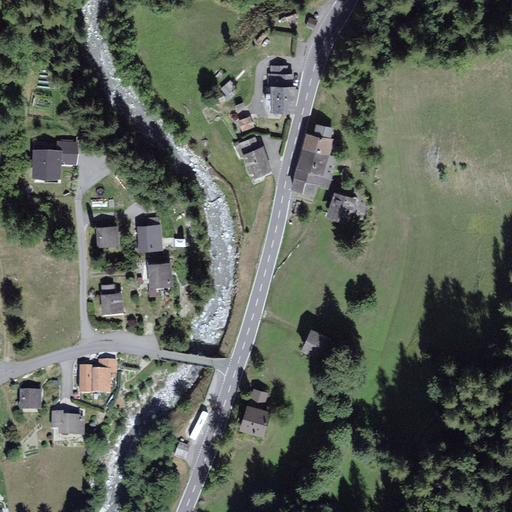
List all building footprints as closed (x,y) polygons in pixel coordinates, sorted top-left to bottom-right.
[(273,108),(293,108),(293,85),(290,85),(290,73),(287,73),(287,67),(273,67),(273,73),(270,73),(270,84),(273,84),(273,108)] [(252,115),(240,119),(243,130),(255,126),(252,115)] [(314,134),(309,132),(305,145),(328,153),(332,138),(329,137),(332,128),(318,123),(314,134)] [(273,168),(265,145),(260,147),(256,136),(240,142),(244,153),(252,176),(273,168)] [(76,161),(76,143),(60,142),(59,150),(36,149),(35,174),(59,175),(60,160),(76,161)] [(305,145),(298,165),(330,176),(336,155),(328,153),(305,145)] [(330,176),(298,165),(295,176),(318,183),(330,187),(333,177),(330,176)] [(291,187),(314,194),(318,183),(295,176),(291,187)] [(357,199),(336,192),(330,210),(351,217),(357,199)] [(149,225),(139,226),(141,249),(162,247),(160,224),(158,224),(157,218),(149,218),(149,225)] [(118,224),(96,226),(98,245),(119,243),(118,224)] [(171,263),(149,265),(151,285),(172,283),(171,263)] [(105,311),(123,309),(121,292),(115,293),(114,285),(104,286),(105,294),(103,294),(105,311)] [(325,335),(313,329),(303,347),(316,354),(325,335)] [(116,360),(100,360),(100,369),(92,369),(92,367),(82,367),(82,391),(110,391),(110,372),(116,372),(116,360)] [(41,389),(21,390),(21,408),(41,408),(41,389)] [(249,403),(241,430),(261,436),(268,410),(264,409),(269,393),(256,389),(251,404),(249,403)] [(63,413),(54,413),(54,425),(62,426),(62,432),(83,433),(84,419),(79,418),(79,416),(63,416),(63,413)] [(182,439),(175,456),(187,461),(193,443),(182,439)]
